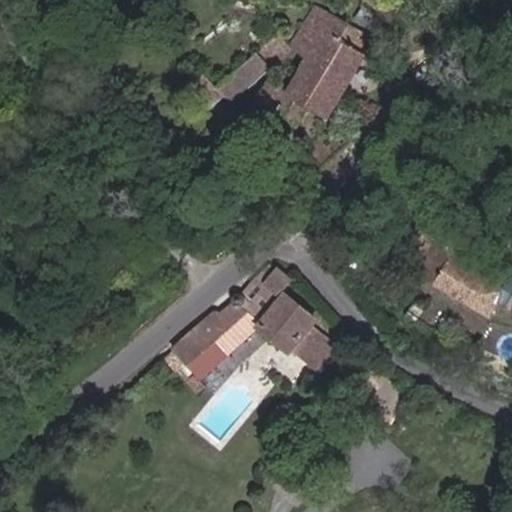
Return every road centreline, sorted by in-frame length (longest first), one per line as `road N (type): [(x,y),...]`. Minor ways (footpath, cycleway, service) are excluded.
road 1 (unclassified): [(0,457),(289,221)]
road 2 (track): [(200,297),(37,69),(8,0)]
road 3 (unclassified): [(289,221),(330,285),(388,344),(454,386),(511,408)]
road 4 (unclassified): [(289,221),(511,24)]
